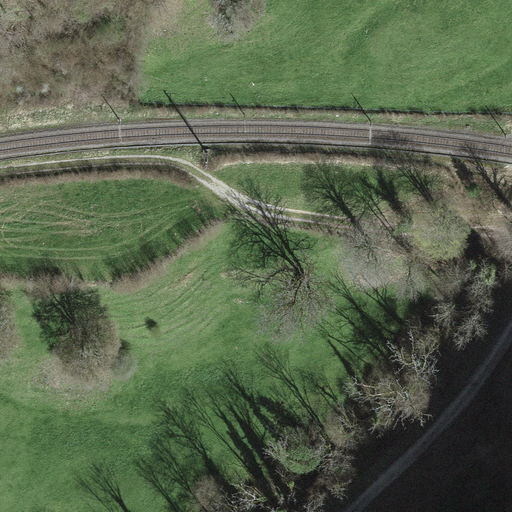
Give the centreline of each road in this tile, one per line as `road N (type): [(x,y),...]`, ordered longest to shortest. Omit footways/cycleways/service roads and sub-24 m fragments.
road 1 (track): [(511,234),(280,215),(185,164),(142,154),(0,168)]
road 2 (track): [(353,511),(511,331)]
